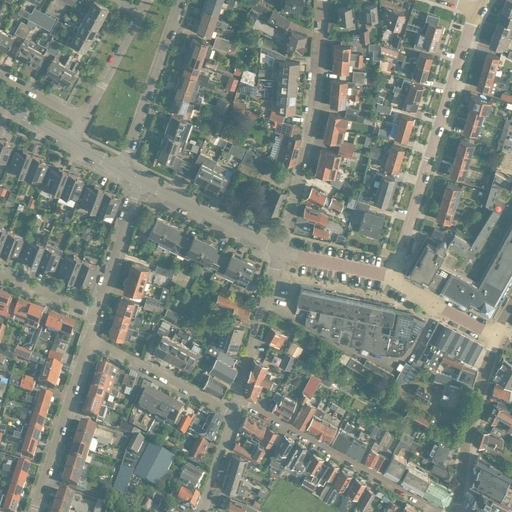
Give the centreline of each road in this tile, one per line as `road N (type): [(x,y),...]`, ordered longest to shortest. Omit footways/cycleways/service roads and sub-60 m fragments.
road 1 (residential): [(392,279),(478,10)]
road 2 (residential): [(279,249),(312,117),(325,0)]
road 3 (residential): [(445,511),(236,399)]
road 4 (residential): [(121,172),(181,0)]
road 5 (residential): [(456,511),(464,446),(494,336)]
road 6 (residential): [(34,511),(89,341)]
road 7 (residential): [(232,411),(89,341)]
road 8 (residential): [(138,181),(279,249)]
road 9 (residential): [(236,399),(279,249)]
road 10 (residential): [(96,315),(138,181)]
road 11 (residential): [(139,14),(80,120)]
